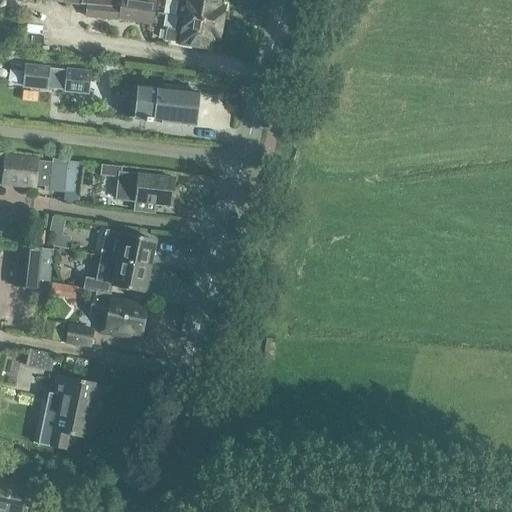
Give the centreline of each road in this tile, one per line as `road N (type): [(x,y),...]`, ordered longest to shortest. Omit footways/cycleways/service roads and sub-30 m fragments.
road 1 (secondary): [(148,511),(244,158)]
road 2 (track): [(505,503),(160,471)]
road 3 (residential): [(244,158),(0,130)]
road 4 (secondary): [(244,158),(285,0)]
